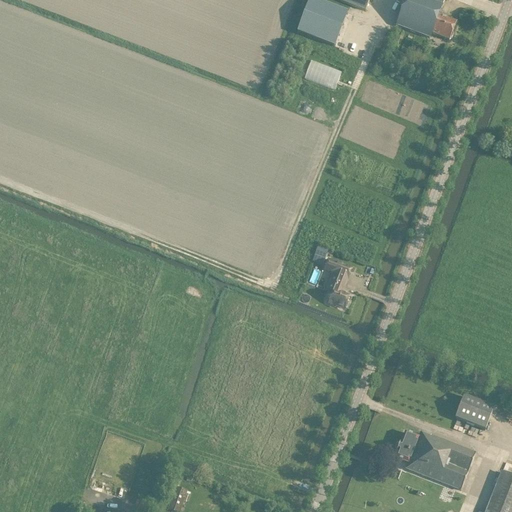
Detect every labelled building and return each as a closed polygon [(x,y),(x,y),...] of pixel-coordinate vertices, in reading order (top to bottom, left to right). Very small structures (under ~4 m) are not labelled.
[(347,13),(313,0),(309,0),(297,33),(335,47),(347,13)] [(369,0),(336,0),(365,11),(369,0)] [(448,41),(455,23),(437,16),(443,0),(404,0),(395,26),(429,38),(430,34),(448,41)] [(317,247),(314,256),(324,260),(327,250),(317,247)] [(349,279),(352,270),(327,261),(324,269),(333,273),(328,286),(334,289),(328,303),(331,304),(330,305),(334,307),(335,305),(344,309),(345,308),(346,308),(348,303),(347,302),(349,297),(343,295),(343,293),(341,292),(345,282),(343,281),(344,277),(349,279)] [(483,431),(493,408),(463,397),(454,419),(483,431)] [(461,491),(475,454),(430,436),(430,437),(420,433),(418,438),(405,433),(395,459),(408,464),(406,469),(461,491)] [(511,511),(511,476),(500,472),(484,511),(511,511)] [(83,505),(87,482),(79,481),(75,504),(83,505)] [(179,511),(187,491),(175,487),(167,510),(172,511),(179,511)]
